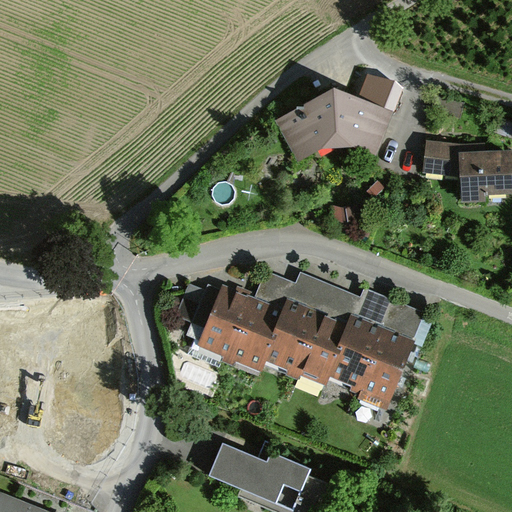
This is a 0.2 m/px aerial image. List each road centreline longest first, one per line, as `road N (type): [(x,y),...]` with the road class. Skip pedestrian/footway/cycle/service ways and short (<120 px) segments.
road 1 (residential): [(511,316),(325,248),(266,243),(131,274)]
road 2 (residential): [(121,511),(149,383),(131,274)]
road 3 (residential): [(131,274),(0,271)]
